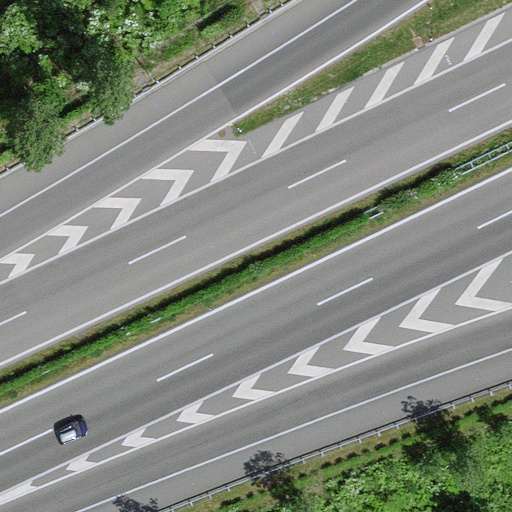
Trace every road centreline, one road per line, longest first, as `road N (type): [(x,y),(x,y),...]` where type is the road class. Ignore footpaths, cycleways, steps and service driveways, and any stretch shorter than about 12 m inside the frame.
road 1 (motorway): [(511,79),(0,323)]
road 2 (motorway): [(0,453),(511,210)]
road 3 (motorway): [(26,511),(511,329)]
road 4 (motorway): [(388,0),(0,235)]
